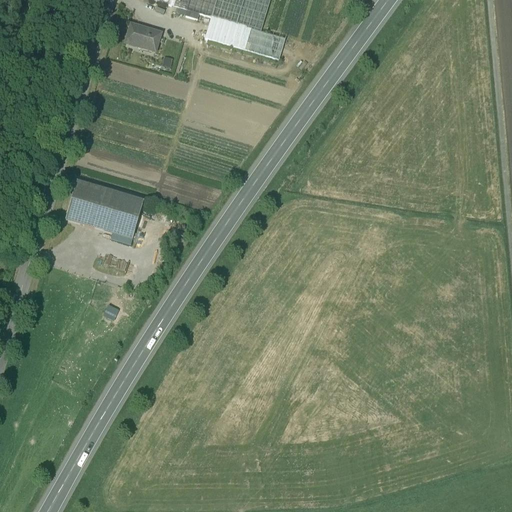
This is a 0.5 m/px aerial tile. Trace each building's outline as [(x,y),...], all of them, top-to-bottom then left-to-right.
[(216,0),(149,0),(149,1),(211,20),(216,0)] [(216,0),(211,20),(204,41),(278,63),(285,42),(260,34),(270,0),(216,0)] [(160,37),(130,28),(125,43),(140,48),(139,51),(154,56),(160,37)] [(162,59),(161,68),(170,69),(172,60),(162,59)] [(143,204),(76,184),(65,223),(132,242),(143,204)] [(106,307),(101,318),(112,323),(117,312),(106,307)]
